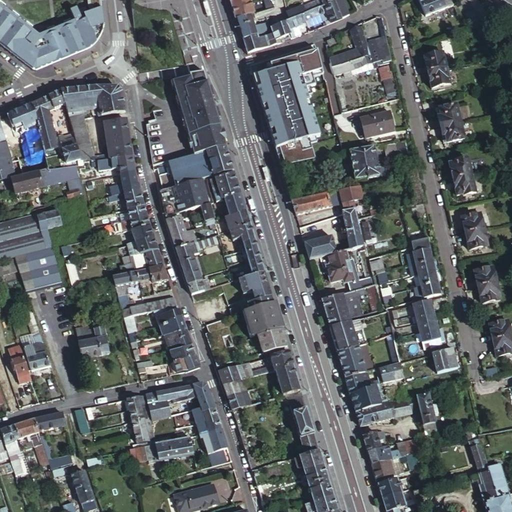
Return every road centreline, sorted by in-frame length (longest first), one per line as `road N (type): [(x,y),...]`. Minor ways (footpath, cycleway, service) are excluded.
road 1 (secondary): [(371,511),(240,62)]
road 2 (secondary): [(212,68),(352,511)]
road 3 (residential): [(476,381),(389,1)]
road 4 (residential): [(111,57),(128,77),(141,156),(209,372)]
road 5 (unclassified): [(209,372),(0,427)]
road 6 (residential): [(240,62),(389,1)]
road 7 (residential): [(209,372),(253,511)]
